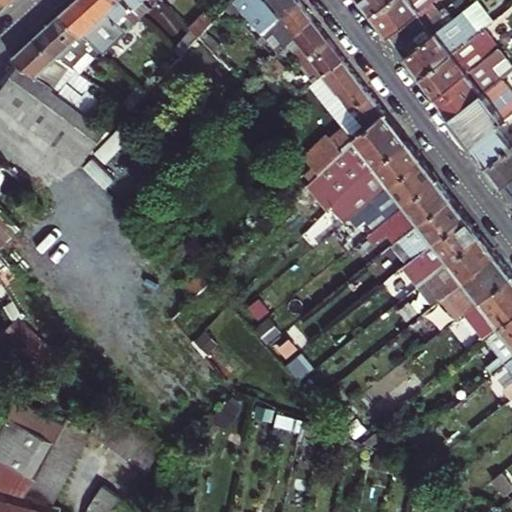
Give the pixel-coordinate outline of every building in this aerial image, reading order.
[(0,0),(0,12),(9,4),(13,0),(0,0)] [(142,18),(123,0),(76,0),(61,14),(100,51),(114,63),(120,57),(111,49),(121,38),(122,39),(128,33),(122,27),(131,19),(135,23),(142,18)] [(123,0),(142,18),(151,9),(143,1),(144,0),(123,0)] [(227,7),(236,17),(244,8),(258,26),(251,33),(258,39),(300,1),(298,0),(234,0),(231,4),(227,7)] [(362,0),(365,2),(372,12),(388,0),(362,0)] [(388,0),(372,12),(385,29),(398,45),(440,12),(432,2),(434,0),(388,0)] [(478,0),(475,0),(454,17),(447,7),(440,12),(398,45),(409,60),(421,76),(485,27),(494,20),(478,0)] [(300,1),(258,39),(262,44),(267,40),(279,53),(287,44),(295,35),(314,19),(300,1)] [(206,10),(189,27),(193,30),(198,37),(200,34),(215,20),(206,10)] [(36,37),(76,69),(89,53),(95,57),(100,51),(61,14),(49,25),(36,37)] [(241,58),(249,50),(217,17),(215,20),(200,34),(232,67),(241,58)] [(316,76),(318,79),(344,59),(329,39),(314,19),(295,35),(287,44),(314,78),(316,76)] [(485,27),(421,76),(429,86),(437,96),(500,47),(485,27)] [(198,37),(193,30),(176,49),(182,54),(192,43),(198,37)] [(249,83),(232,67),(200,34),(198,37),(192,43),(240,92),(249,83)] [(13,58),(21,64),(0,92),(0,102),(83,164),(112,132),(131,111),(124,106),(107,128),(74,104),(93,82),(82,73),(76,69),(36,37),(25,47),(13,58)] [(511,62),(500,47),(437,96),(444,106),(452,115),(503,76),(511,68),(511,62)] [(182,54),(176,49),(147,79),(153,86),(182,54)] [(95,57),(89,53),(76,69),(82,73),(95,57)] [(276,56),(268,64),(278,74),(290,83),(296,75),(286,68),(276,56)] [(354,137),(385,112),(365,85),(344,59),(318,79),(316,76),(314,78),(312,79),(315,82),(320,88),(329,81),(338,92),(325,102),(353,137),(354,137)] [(511,87),(503,76),(452,115),(463,130),(488,163),(511,144),(511,87)] [(315,82),(311,85),(325,102),(338,92),(329,81),(320,88),(315,82)] [(146,94),(138,87),(124,106),(131,111),(146,94)] [(345,144),(308,183),(330,206),(333,204),(363,178),(367,183),(371,180),(367,174),(408,140),(396,126),(385,112),(354,137),(353,137),(345,144)] [(333,204),(346,220),(423,160),(415,150),(408,140),(367,174),(371,180),(367,183),(363,178),(333,204)] [(511,193),(511,144),(488,163),(505,184),(511,193)] [(376,228),(392,215),(396,221),(400,217),(396,212),(437,179),(430,169),(423,160),(346,220),(346,221),(354,231),(368,219),(376,228)] [(0,246),(21,228),(0,206),(0,193),(2,191),(1,185),(0,184),(0,174),(5,164),(0,161),(0,246)] [(0,184),(1,185),(10,166),(5,164),(0,174),(0,184)] [(376,228),(369,234),(376,243),(389,231),(397,241),(452,198),(445,188),(437,179),(396,212),(400,217),(396,221),(392,215),(376,228)] [(397,241),(393,245),(408,264),(414,259),(421,253),(425,258),(429,255),(425,250),(467,217),(459,207),(452,198),(397,241)] [(474,225),(467,217),(425,250),(429,255),(425,258),(421,253),(414,259),(408,264),(400,270),(415,289),(482,236),(474,225)] [(415,289),(430,308),(435,304),(451,292),(455,297),(459,294),(455,288),(497,256),(489,245),(482,236),(415,289)] [(0,270),(8,264),(0,254),(0,253),(3,251),(0,247),(0,270)] [(435,304),(450,324),(466,311),(480,300),(511,275),(503,264),(497,256),(455,288),(459,294),(455,297),(451,292),(435,304)] [(202,272),(186,286),(196,298),(211,282),(202,272)] [(511,275),(466,311),(486,338),(488,336),(511,316),(511,275)] [(259,298),(250,307),(260,318),(270,311),(259,298)] [(19,315),(23,312),(14,299),(7,304),(17,318),(19,315)] [(19,315),(17,318),(5,329),(42,366),(57,353),(19,315)] [(268,316),(253,328),(268,345),(283,334),(268,316)] [(511,316),(488,336),(502,354),(488,364),(495,373),(508,363),(511,359),(511,316)] [(209,332),(197,342),(207,354),(219,343),(209,332)] [(301,350),(292,338),(281,347),(291,358),(301,350)] [(316,368),(305,354),(290,366),(302,379),(316,368)] [(381,408),(414,382),(400,364),(367,390),(381,408)] [(23,387),(3,371),(0,375),(0,400),(10,406),(16,396),(23,387)] [(37,408),(45,394),(26,384),(23,387),(16,396),(37,408)] [(0,491),(20,497),(26,498),(30,492),(36,480),(43,467),(49,455),(56,443),(62,431),(66,423),(37,408),(16,396),(10,406),(5,412),(0,408),(0,491)] [(118,418),(107,410),(92,431),(103,439),(118,418)] [(284,413),(281,426),(299,430),(302,417),(284,413)] [(129,425),(118,418),(103,439),(114,447),(129,425)] [(85,444),(92,431),(69,419),(66,423),(62,431),(85,444)] [(322,446),(325,427),(308,424),(304,442),(322,446)] [(140,433),(129,425),(114,447),(125,454),(140,433)] [(349,437),(345,436),(325,427),(322,446),(346,452),(349,437)] [(85,444),(62,431),(56,443),(79,456),(85,444)] [(376,432),(363,442),(372,446),(382,439),(376,432)] [(140,433),(125,454),(135,462),(151,441),(140,433)] [(382,439),(372,446),(390,455),(397,450),(382,439)] [(135,462),(147,471),(163,449),(151,441),(135,462)] [(79,456),(56,443),(49,455),(72,468),(79,456)] [(389,466),(391,457),(377,453),(374,463),(389,466)] [(72,468),(49,455),(43,467),(66,480),(72,468)] [(397,477),(418,482),(420,471),(400,463),(397,477)] [(66,480),(43,467),(36,480),(59,492),(66,480)] [(511,486),(501,473),(493,480),(506,495),(511,490),(511,486)] [(59,492),(36,480),(30,492),(53,504),(59,492)] [(88,511),(87,511),(107,511),(123,497),(104,485),(89,506),(88,511)] [(0,511),(16,511),(20,497),(0,491),(0,511)] [(59,511),(61,508),(26,498),(20,497),(16,511),(59,511)]
